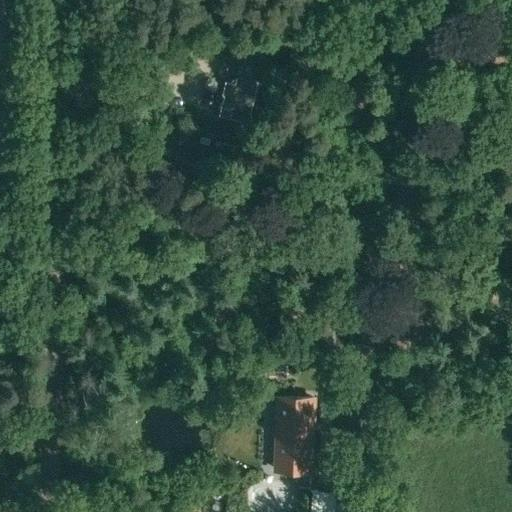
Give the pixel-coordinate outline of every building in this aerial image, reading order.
[(250,119),(258,85),(256,84),(259,72),(239,67),(234,87),(225,85),(222,98),(226,99),(221,117),(239,122),(238,124),(250,127),(252,119),(250,119)] [(498,244),(500,236),(491,234),(489,242),(498,244)] [(474,246),(470,264),(508,272),(511,253),(474,246)] [(277,467),(277,468),(278,469),(293,469),(294,469),(309,470),(311,470),(311,468),(311,454),(313,397),(279,396),(277,452),(277,467)] [(358,511),(359,492),(337,492),(336,511),(358,511)]
